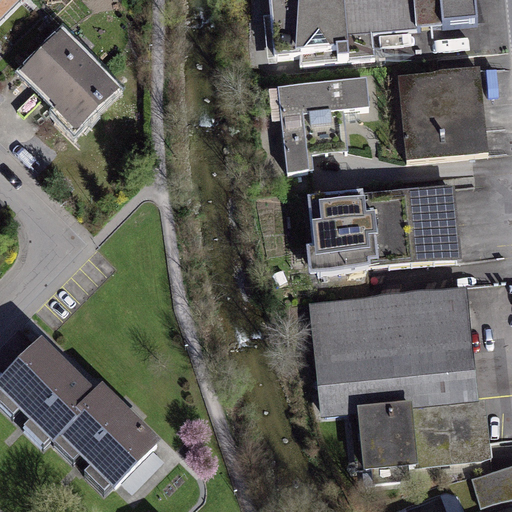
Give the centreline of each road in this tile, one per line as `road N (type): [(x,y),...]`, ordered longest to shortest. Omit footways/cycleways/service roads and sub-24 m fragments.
road 1 (track): [(252,511),(186,312),(160,180)]
road 2 (track): [(160,180),(160,0)]
road 3 (residential): [(0,180),(57,254),(0,316)]
